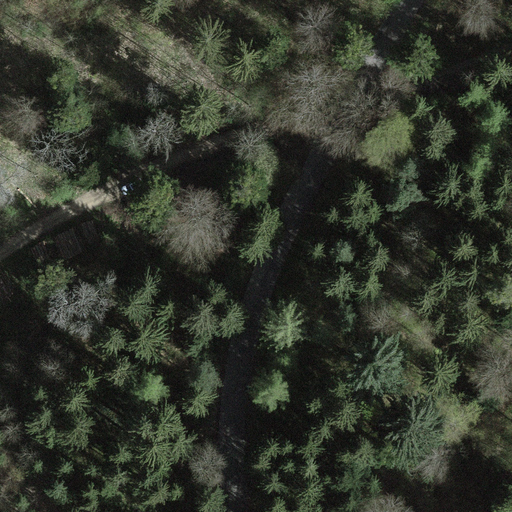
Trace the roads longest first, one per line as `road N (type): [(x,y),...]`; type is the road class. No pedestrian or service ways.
road 1 (tertiary): [(234,511),(232,398),(257,297),(351,99),(409,0)]
road 2 (track): [(0,252),(111,185),(199,148),(311,119),(333,135)]
road 3 (track): [(333,135),(389,97),(511,51)]
